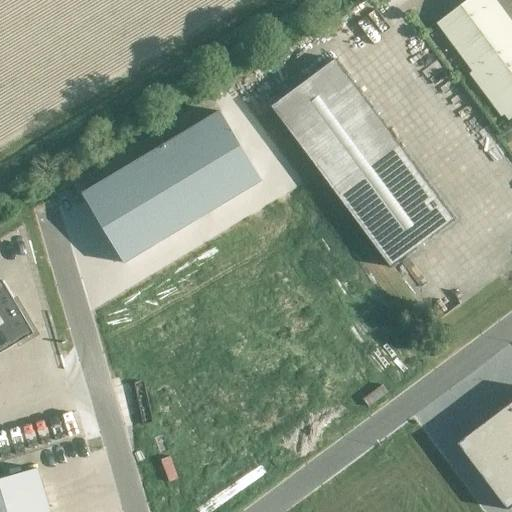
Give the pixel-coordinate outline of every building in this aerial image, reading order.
[(511,26),(492,0),(466,0),(434,24),(506,121),(511,116),(511,26)] [(453,220),(334,59),(269,107),(388,268),(453,220)] [(220,110),(81,193),(123,263),(262,180),(220,110)] [(0,353),(32,335),(1,282),(0,282),(0,353)] [(511,505),(511,400),(457,443),(507,510),(511,505)] [(49,511),(37,468),(0,478),(0,511),(49,511)]
